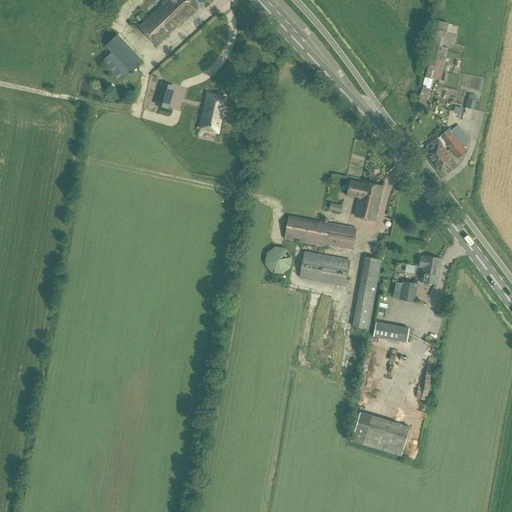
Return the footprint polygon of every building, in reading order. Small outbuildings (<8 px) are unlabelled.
[(167,0),(139,27),(156,45),(195,9),(195,10),(206,0),(205,0),(167,0)] [(439,21),(437,29),(447,31),(449,23),(439,21)] [(434,46),(442,49),(446,31),(430,28),(424,53),(432,54),(434,46)] [(101,61),(119,82),(142,62),(117,35),(105,45),(111,52),(101,61)] [(431,59),(426,77),(439,80),(447,50),(442,49),(434,46),(432,54),(431,59)] [(160,92),(171,95),(174,87),(162,84),(160,92)] [(422,87),(417,105),(424,107),(430,89),(422,87)] [(208,94),(201,124),(219,128),(225,98),(208,94)] [(467,99),(465,108),(474,109),(476,101),(475,100),(469,99),(467,99)] [(464,108),(455,106),(453,113),(462,115),(464,108)] [(437,139),(427,146),(430,151),(427,153),(441,171),(443,168),(447,173),(457,166),(447,152),(442,146),(446,143),(450,149),(457,158),(466,151),(462,146),(449,129),(440,136),(437,139)] [(374,221),(382,187),(363,183),(362,184),(350,181),(347,195),(359,198),(355,216),(374,221)] [(329,210),(341,213),(342,206),(331,204),(329,210)] [(284,239),(327,247),(327,246),(352,250),(356,229),(288,216),(284,239)] [(266,253),(265,264),(271,273),(282,274),(290,268),(292,257),(286,248),(275,247),(266,253)] [(299,278),(346,287),(351,260),(304,252),(299,278)] [(424,257),(421,256),(419,267),(422,268),(420,282),(436,285),(441,259),(424,256),(424,257)] [(381,260),(365,258),(353,327),(368,329),(381,260)] [(399,300),(414,302),(417,285),(402,282),(399,300)] [(438,307),(436,313),(443,315),(445,309),(438,307)] [(409,328),(376,322),(373,336),(406,342),(409,328)] [(360,413),(351,441),(376,449),(384,420),(360,413)] [(384,420),(376,449),(401,456),(410,427),(384,420)]
